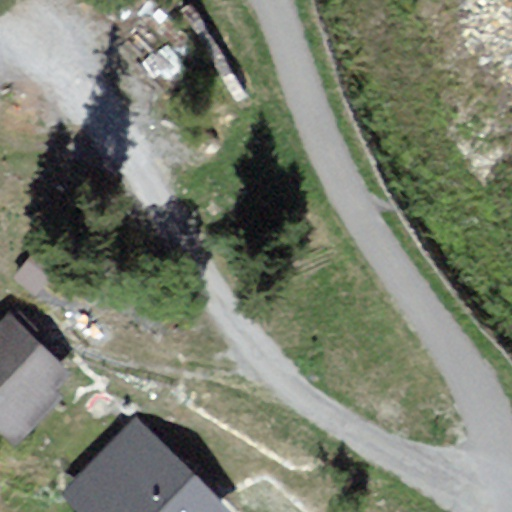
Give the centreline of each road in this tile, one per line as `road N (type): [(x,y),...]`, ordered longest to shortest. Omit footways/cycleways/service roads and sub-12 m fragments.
road 1 (residential): [(454,511),(256,362),(68,45),(0,23)]
road 2 (residential): [(511,506),(494,424),(372,236),(263,0)]
